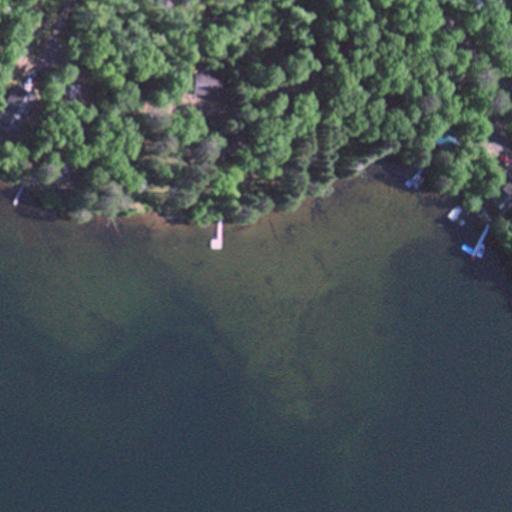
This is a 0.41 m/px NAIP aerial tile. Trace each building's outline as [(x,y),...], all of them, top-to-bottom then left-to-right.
[(350,77),(353,64),(361,66),(358,79),(350,77)] [(194,70),(222,73),(219,93),(192,90),(194,70)] [(0,104),(14,82),(35,95),(14,129),(13,128),(0,120),(0,104)] [(61,82),(81,83),(78,108),(59,106),(61,82)] [(443,114),(444,114),(462,131),(464,133),(448,150),(427,131),(443,114)] [(237,128),(239,152),(213,154),(213,147),(208,147),(208,140),(212,139),(211,130),(237,128)] [(55,143),(73,155),(67,165),(63,170),(57,167),(55,170),(42,162),(55,143)] [(503,178),(511,187),(511,197),(499,210),(485,196),(503,178)]
